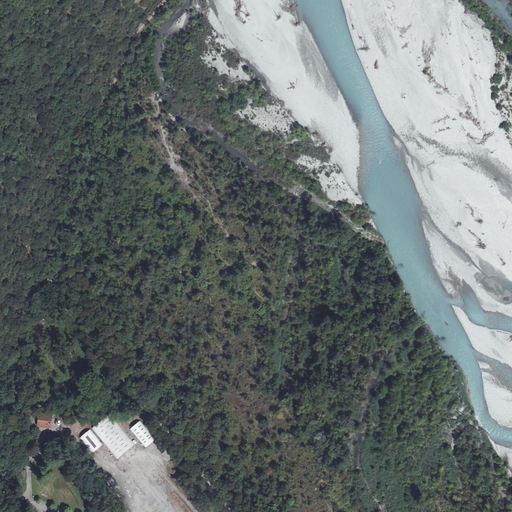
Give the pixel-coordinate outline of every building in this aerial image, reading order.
[(117,459),(135,444),(112,415),(94,430),(117,459)] [(42,416),(40,427),(53,429),(54,417),(42,416)] [(146,445),(155,438),(141,421),(132,428),(146,445)] [(93,454),(103,447),(91,432),(81,440),(93,454)] [(167,459),(173,455),(167,449),(162,453),(167,459)] [(113,478),(109,481),(116,490),(120,488),(113,478)]
